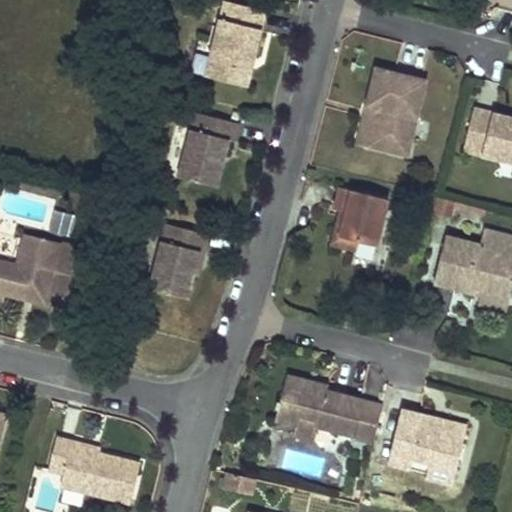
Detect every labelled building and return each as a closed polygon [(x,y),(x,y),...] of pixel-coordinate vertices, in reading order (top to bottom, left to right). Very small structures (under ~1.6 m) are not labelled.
[(229,0),(227,0),(208,75),(250,85),(269,10),(229,0)] [(377,65),(367,103),(379,106),(369,144),(408,154),(428,79),(377,65)] [(379,106),(367,103),(357,141),(369,144),(379,106)] [(511,116),(476,108),(465,150),(511,162),(511,116)] [(197,111),(180,175),(218,185),(230,139),(234,140),(238,121),(197,111)] [(336,223),(330,245),(355,252),(357,242),(376,247),(388,199),(340,187),(334,209),(339,211),(346,213),(343,225),(336,223)] [(69,234),(74,215),(58,210),(53,229),(69,234)] [(339,211),(336,223),(343,225),(346,213),(339,211)] [(168,223),(151,288),(190,298),(202,251),(206,252),(211,234),(168,223)] [(481,247),(511,254),(511,233),(486,228),(482,242),(481,247)] [(0,290),(6,292),(25,297),(26,291),(35,294),(34,299),(47,303),(49,296),(68,301),(82,247),(27,233),(19,265),(0,259),(0,290)] [(447,233),(435,283),(468,291),(470,285),(485,289),(484,290),(510,296),(511,289),(511,254),(481,247),(482,242),(447,233)] [(510,296),(484,290),(481,302),(507,308),(510,296)] [(26,291),(25,297),(34,299),(35,294),(26,291)] [(94,343),(73,338),(70,350),(91,355),(94,343)] [(317,381),(287,374),(281,400),(278,409),(276,420),(299,425),(301,415),(318,419),(316,426),(355,436),(355,437),(374,443),(384,405),(365,400),(365,399),(327,390),(315,387),(317,381)] [(315,387),(327,390),(329,384),(317,381),(315,387)] [(401,408),(387,466),(410,471),(413,460),(429,464),(456,471),(468,425),(440,418),(439,424),(422,419),(424,414),(401,408)] [(0,412),(0,461),(11,415),(0,412)] [(440,418),(424,414),(422,419),(439,424),(440,418)] [(60,437),(51,470),(67,474),(64,487),(132,505),(143,465),(101,454),(74,447),(76,441),(60,437)] [(74,447),(101,454),(103,448),(76,441),(74,447)] [(453,486),(456,471),(429,464),(425,479),(453,486)] [(228,474),(224,489),(254,495),(257,480),(228,474)]
